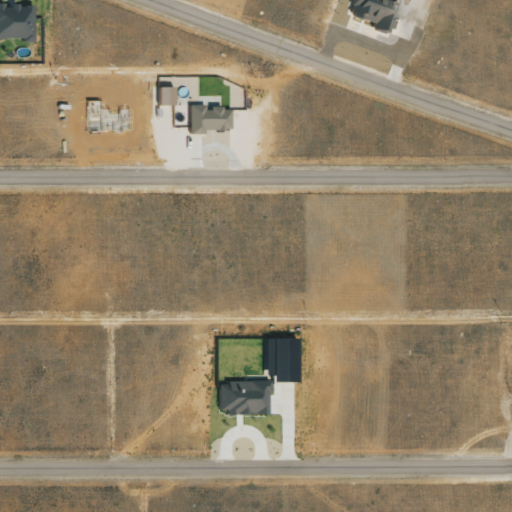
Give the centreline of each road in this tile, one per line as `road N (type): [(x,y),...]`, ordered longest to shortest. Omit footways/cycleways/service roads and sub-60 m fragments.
road 1 (residential): [(0,465),(511,460)]
road 2 (residential): [(0,171),(511,172)]
road 3 (residential): [(147,0),(511,126)]
